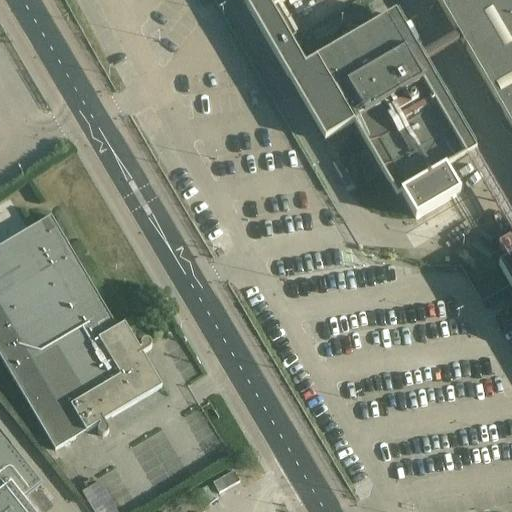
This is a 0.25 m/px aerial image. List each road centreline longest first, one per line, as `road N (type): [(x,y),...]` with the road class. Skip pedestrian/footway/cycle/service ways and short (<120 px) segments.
road 1 (unknown): [(511,495),(426,505),(378,470),(117,0)]
road 2 (tertiary): [(321,511),(20,0)]
road 3 (unknown): [(229,0),(372,245),(404,274),(466,291),(511,359)]
road 4 (unknown): [(409,0),(511,183)]
